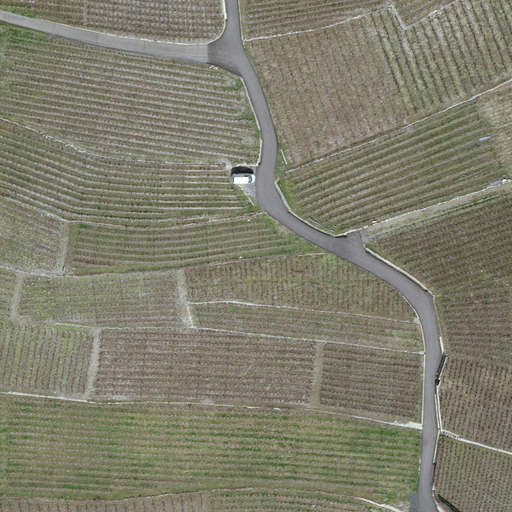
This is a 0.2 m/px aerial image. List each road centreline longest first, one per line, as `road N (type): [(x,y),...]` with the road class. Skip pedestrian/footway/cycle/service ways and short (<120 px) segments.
road 1 (unclassified): [(230,0),(266,125),(276,210),(403,282),(424,305),(432,511)]
road 2 (track): [(0,15),(102,40),(240,55)]
